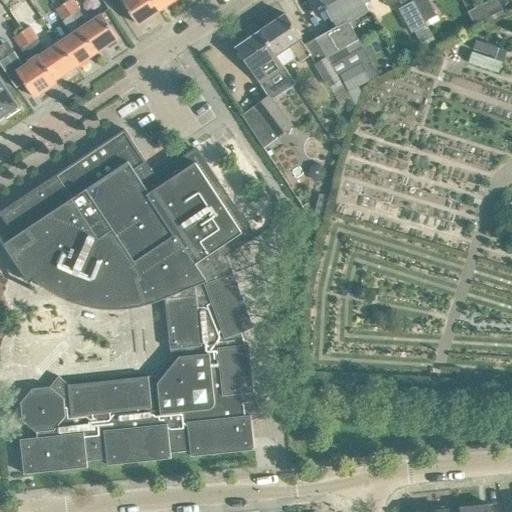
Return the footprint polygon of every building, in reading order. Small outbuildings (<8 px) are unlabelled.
[(97,51),(118,37),(102,13),(88,23),(79,9),(81,8),(74,0),(62,0),(64,3),(72,14),(81,27),(97,51)] [(122,0),(138,24),(159,10),(152,0),(122,0)] [(173,0),(152,0),(159,10),(173,0)] [(330,64),(331,63),(354,50),(363,45),(349,21),(370,9),(365,1),(363,1),(361,0),(322,0),(325,4),(323,4),(326,9),(327,8),(337,26),(315,38),(326,58),(330,64)] [(424,20),(414,0),(411,0),(399,7),(412,32),(415,31),(421,43),(433,36),(427,25),(424,20)] [(436,14),(428,0),(414,0),(424,20),(436,14)] [(503,9),(498,0),(489,0),(467,11),(474,24),(503,9)] [(63,20),(72,14),(64,3),(55,9),(63,20)] [(260,31),(276,55),(289,46),(299,61),(311,53),(300,38),(302,37),(286,13),(260,31)] [(97,51),(81,27),(72,14),(63,20),(72,33),(60,42),(76,66),(97,51)] [(38,37),(30,25),(22,30),(55,79),(76,66),(60,42),(46,51),(37,38),(38,37)] [(57,82),(55,79),(22,30),(13,37),(28,60),(29,62),(24,66),(14,51),(0,60),(0,62),(17,87),(25,82),(35,97),(57,82)] [(260,31),(237,46),(271,95),(272,98),(295,83),(276,55),(260,31)] [(476,40),(469,63),(500,73),(507,50),(476,40)] [(369,57),(337,75),(340,80),(347,92),(358,86),(379,74),(369,57)] [(347,92),(340,80),(337,75),(330,64),(326,58),(315,64),(321,74),(328,87),(329,86),(340,107),(351,102),(352,101),(347,92)] [(0,116),(6,112),(15,106),(17,105),(0,79),(0,116)] [(263,146),(276,136),(292,124),(271,95),(243,116),(263,146)] [(62,171),(57,174),(99,238),(113,228),(136,263),(177,235),(133,169),(146,161),(125,129),(111,138),(112,139),(96,149),(87,156),(71,166),(70,165),(62,171)] [(11,204),(0,211),(0,212),(10,228),(15,236),(4,243),(6,246),(5,246),(30,283),(34,278),(43,285),(51,291),(60,296),(70,300),(80,303),(90,306),(101,308),(111,308),(122,308),(132,307),(131,302),(140,300),(141,305),(145,304),(148,304),(151,303),(154,302),(157,301),(160,299),(165,297),(165,298),(167,298),(170,325),(168,325),(171,348),(181,347),(182,355),(180,356),(155,386),(147,386),(146,376),(69,384),(59,375),(50,386),(32,388),(21,402),(23,420),(37,431),(38,437),(21,439),(24,473),(25,473),(88,466),(87,455),(107,453),(108,464),(171,457),(171,452),(191,450),(191,455),(255,449),(253,427),(252,420),(249,395),(254,395),(254,394),(254,391),(249,344),(244,344),(241,332),(254,327),(234,273),(234,272),(233,272),(226,256),(256,236),(249,225),(241,230),(228,209),(235,204),(219,179),(211,184),(196,161),(192,163),(186,155),(190,152),(189,151),(155,174),(146,161),(133,169),(177,235),(136,263),(113,228),(99,238),(57,174),(44,182),(11,204)]
